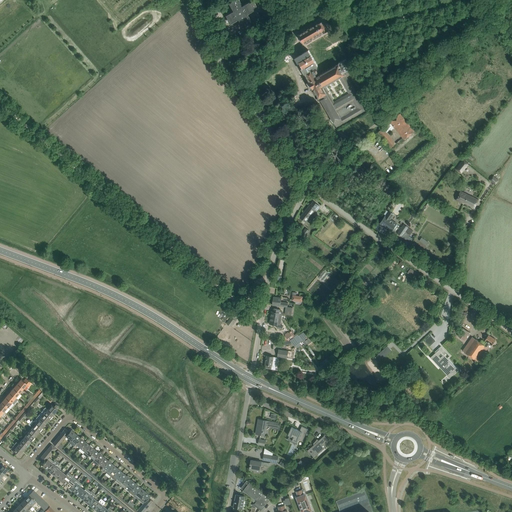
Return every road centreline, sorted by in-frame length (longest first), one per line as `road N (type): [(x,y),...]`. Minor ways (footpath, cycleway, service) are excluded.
road 1 (track): [(0,103),(260,320)]
road 2 (tertiary): [(250,379),(129,302),(0,251)]
road 3 (residential): [(499,322),(309,183)]
road 4 (residential): [(155,511),(163,493),(69,418),(24,469)]
road 5 (tertiary): [(393,442),(250,379)]
road 6 (unclassified): [(271,132),(220,62),(198,0)]
road 7 (residential): [(260,320),(278,247),(309,183)]
road 8 (unclassified): [(227,511),(250,379)]
road 9 (unclassified): [(309,183),(405,104)]
